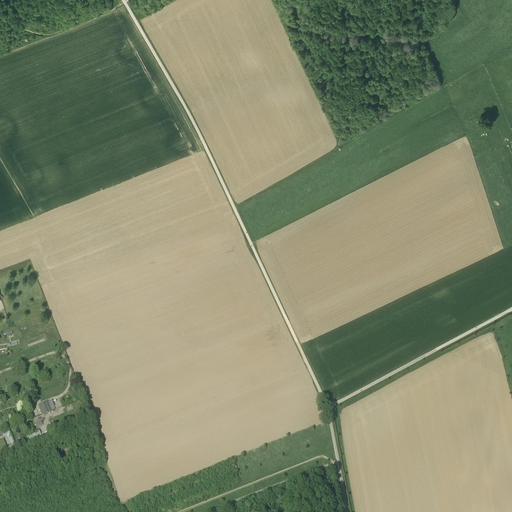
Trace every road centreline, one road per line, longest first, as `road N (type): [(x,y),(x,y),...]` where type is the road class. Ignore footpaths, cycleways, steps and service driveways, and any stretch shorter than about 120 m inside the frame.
road 1 (track): [(327,407),(186,108),(123,0)]
road 2 (track): [(327,407),(511,309)]
road 3 (unknown): [(178,511),(315,457),(332,463)]
road 4 (track): [(206,511),(338,461)]
